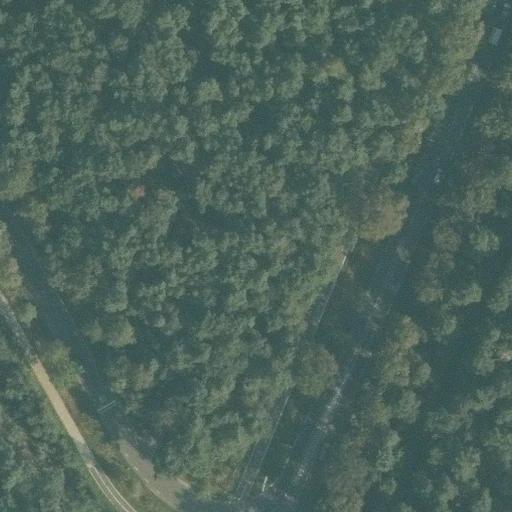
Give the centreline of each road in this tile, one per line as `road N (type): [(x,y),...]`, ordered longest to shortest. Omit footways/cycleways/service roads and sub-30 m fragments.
road 1 (primary): [(352,361),(501,0)]
road 2 (tertiary): [(205,511),(153,476),(0,214)]
road 3 (primary): [(352,361),(319,404),(272,511)]
road 4 (primary): [(300,511),(352,361)]
